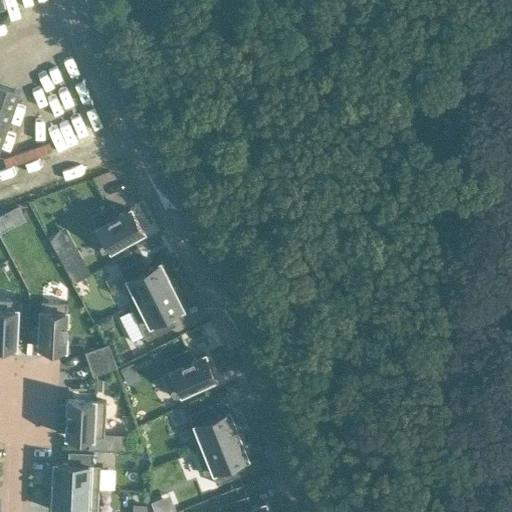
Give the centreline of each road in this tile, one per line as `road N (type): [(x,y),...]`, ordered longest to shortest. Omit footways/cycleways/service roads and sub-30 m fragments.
road 1 (tertiary): [(313,511),(250,336),(138,137),(77,0)]
road 2 (unknown): [(138,137),(0,190)]
road 3 (residential): [(22,368),(15,511)]
